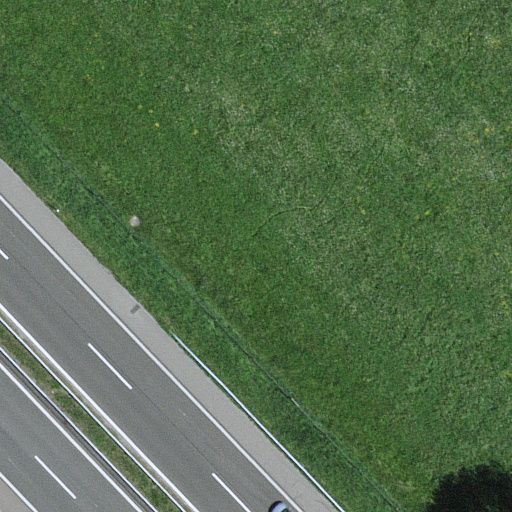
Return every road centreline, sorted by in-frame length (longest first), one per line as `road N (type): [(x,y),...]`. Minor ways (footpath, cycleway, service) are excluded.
road 1 (motorway): [(250,511),(0,248)]
road 2 (motorway): [(0,424),(82,511)]
